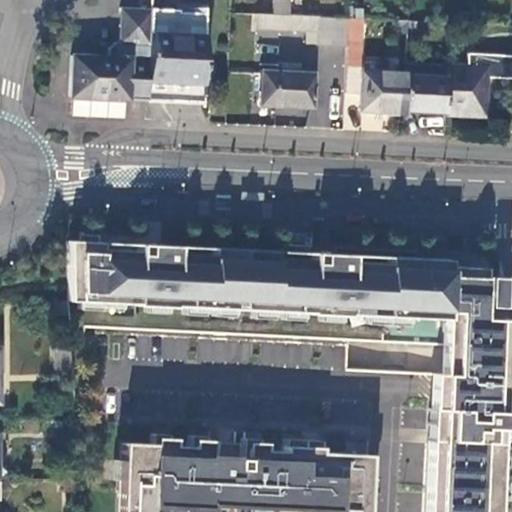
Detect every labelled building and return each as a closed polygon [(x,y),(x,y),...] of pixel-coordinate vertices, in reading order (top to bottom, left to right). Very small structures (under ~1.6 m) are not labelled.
[(302,0),(299,0),(286,0),(287,3),(286,15),(302,16),(302,0)] [(270,3),(270,15),(286,15),(287,3),(270,3)] [(137,101),(147,101),(151,8),(119,7),(117,43),(114,43),(108,49),(108,55),(68,53),(67,99),(71,99),(124,101),(137,101)] [(178,10),(151,8),(147,101),(202,103),(202,99),(206,8),(178,7),(178,10)] [(315,45),(346,47),(347,18),(302,16),(286,15),(270,15),(256,14),(255,29),(316,32),(315,45)] [(356,113),(403,115),(404,72),(376,70),(376,62),(360,61),(363,19),(347,18),(346,47),(344,93),(356,94),(356,113)] [(467,64),(488,65),(487,77),(511,77),(511,55),(467,53),(467,64)] [(311,109),(313,71),(297,71),(298,63),(274,62),(274,70),(258,69),(257,107),(275,107),(311,109)] [(467,64),(446,63),(446,76),(444,115),(443,117),(487,118),(487,77),(488,65),(467,64)] [(446,76),(404,74),(403,115),(444,115),(446,76)] [(422,511),(495,511),(499,443),(503,380),(503,351),(504,321),(480,321),(482,269),(454,268),(446,268),(446,260),(428,259),(385,258),(385,264),(348,263),(348,256),(326,255),(309,255),(308,271),(301,271),(301,268),(279,267),(279,270),(272,270),(273,251),(210,249),(210,266),(202,265),(202,263),(182,262),(182,257),(173,257),(174,247),(136,246),(135,262),(99,261),(100,244),(66,243),(66,289),(66,302),(442,321),(440,376),(429,375),(429,382),(422,511)] [(53,371),(69,369),(68,345),(52,346),(53,371)] [(362,511),(365,457),(316,454),(316,449),(282,448),(281,459),(260,458),(260,445),(243,449),(242,461),(233,460),(234,449),(207,448),(207,443),(189,446),(189,455),(170,454),(170,441),(152,444),(152,447),(121,445),(117,511),(362,511)]
